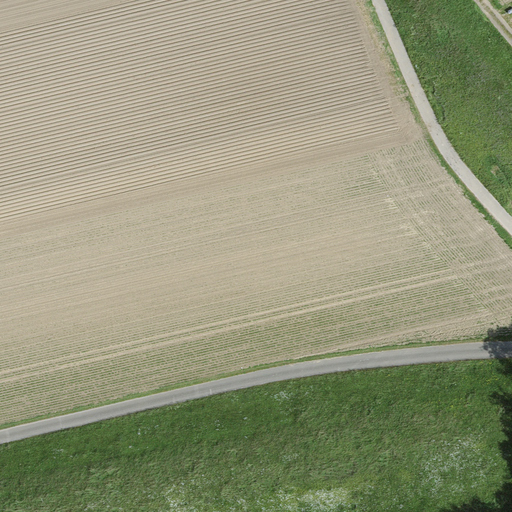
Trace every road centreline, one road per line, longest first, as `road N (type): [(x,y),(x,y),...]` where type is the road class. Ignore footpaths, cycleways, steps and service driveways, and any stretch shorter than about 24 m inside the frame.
road 1 (track): [(511,347),(388,351),(0,434)]
road 2 (track): [(377,0),(445,149),(511,227)]
